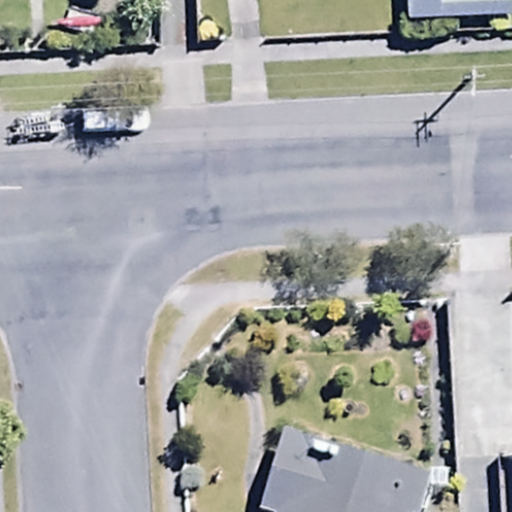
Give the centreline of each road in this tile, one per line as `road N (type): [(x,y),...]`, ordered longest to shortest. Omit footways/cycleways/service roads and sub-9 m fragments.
road 1 (tertiary): [(77,197),(511,171)]
road 2 (residential): [(77,197),(88,511)]
